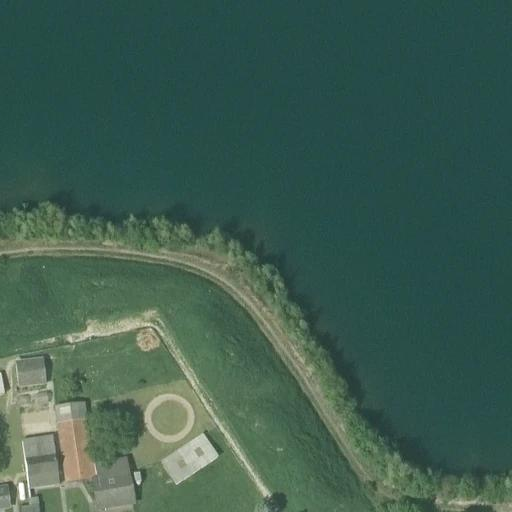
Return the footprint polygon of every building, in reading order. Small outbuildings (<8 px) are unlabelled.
[(15,366),(18,389),(46,385),(43,363),(15,366)] [(55,410),(66,486),(93,482),(91,467),(83,406),(55,410)] [(162,465),(176,487),(217,460),(203,438),(162,465)] [(22,443),(27,481),(58,477),(52,439),(22,443)] [(93,483),(128,476),(125,461),(91,467),(93,482),(93,483)] [(93,483),(97,511),(134,505),(128,476),(93,483)] [(28,491),(59,487),(58,477),(27,481),(28,491)] [(0,491),(0,509),(9,509),(7,491),(0,491)]
